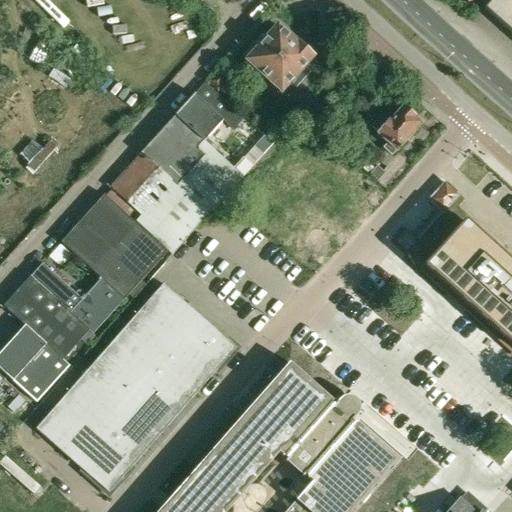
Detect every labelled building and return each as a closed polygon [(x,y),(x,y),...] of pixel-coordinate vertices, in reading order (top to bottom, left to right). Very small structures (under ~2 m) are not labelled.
[(511,0),(491,0),(484,9),(511,33),(511,0)] [(256,49),(253,45),(242,57),(246,60),(245,61),(281,93),(290,83),(296,89),(310,73),(304,68),(313,57),(312,56),(311,51),(304,44),(298,44),(277,25),(256,49)] [(207,83),(217,93),(220,91),(231,101),(236,96),(225,85),(230,80),(220,70),(207,83)] [(194,96),(195,96),(176,117),(204,142),(233,110),(205,84),(194,96)] [(387,144),(383,148),(391,156),(420,124),(414,118),(402,108),(390,121),(382,114),(370,128),(387,144)] [(242,177),(232,168),(225,161),(204,142),(176,117),(141,155),(141,156),(111,189),(141,217),(135,222),(171,255),(242,177)] [(41,177),(69,151),(59,140),(31,167),(41,177)] [(263,154),(272,144),(268,140),(261,148),(259,146),(257,149),(253,145),(240,158),(232,168),(242,177),(242,178),(263,154)] [(362,169),(386,190),(414,158),(404,149),(384,173),(377,166),(374,169),(367,163),(362,169)] [(429,201),(442,213),(458,196),(445,183),(429,201)] [(61,243),(101,280),(123,300),(166,253),(103,196),(61,243)] [(511,265),(464,221),(423,266),(511,346),(511,265)] [(41,264),(29,278),(89,331),(89,332),(92,335),(123,300),(101,280),(82,301),(41,264)] [(3,307),(3,308),(21,324),(0,346),(0,368),(35,400),(68,364),(63,360),(89,332),(89,331),(29,278),(3,307)] [(235,349),(226,340),(163,285),(36,430),(108,493),(235,349)] [(335,404),(332,402),(289,364),(158,511),(354,511),(400,461),(357,423),(353,420),(354,419),(336,403),(335,404)] [(0,447),(2,445),(11,435),(2,427),(0,428),(0,447)] [(483,511),(485,510),(466,493),(449,511),(483,511)]
